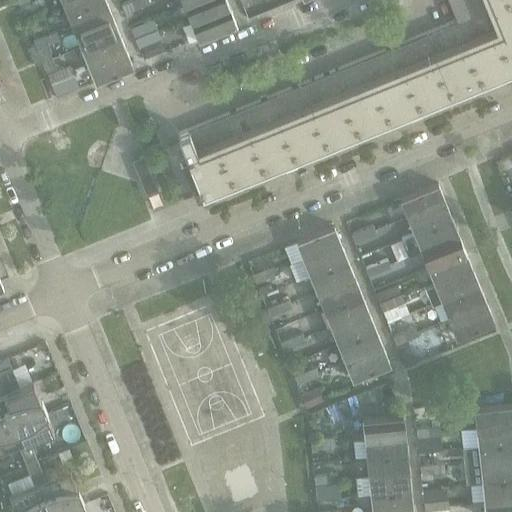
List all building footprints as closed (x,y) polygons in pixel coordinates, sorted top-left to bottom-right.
[(30,0),(16,0),(19,6),(23,15),(35,10),(31,2),(30,0)] [(42,0),(35,0),(31,2),(35,10),(45,6),(42,0)] [(62,0),(67,12),(97,0),(62,0)] [(105,0),(97,0),(67,12),(74,29),(112,14),(105,0)] [(144,0),(133,0),(132,1),(135,9),(146,4),(144,0)] [(202,193),(451,92),(511,67),(511,0),(448,0),(457,20),(177,134),(186,156),(202,193)] [(226,0),(195,0),(185,4),(192,21),(229,6),(226,0)] [(132,1),(121,5),(124,14),(135,9),(132,1)] [(229,6),(192,21),(183,25),(190,43),(236,24),(229,6)] [(112,14),(74,29),(81,46),(118,31),(112,14)] [(152,19),(131,28),(135,40),(137,44),(138,48),(141,46),(149,43),(146,35),(157,30),(152,19)] [(149,43),(141,46),(146,56),(165,48),(160,39),(159,35),(157,30),(146,35),(149,43)] [(118,31),(81,46),(88,63),(125,48),(118,31)] [(57,32),(45,36),(48,44),(60,40),(57,32)] [(45,36),(34,41),(35,45),(37,49),(48,44),(45,36)] [(52,52),(48,44),(37,49),(40,57),(52,52)] [(29,47),(28,48),(35,65),(36,64),(42,62),(40,57),(37,49),(35,45),(29,47)] [(125,48),(88,63),(95,81),(133,66),(125,48)] [(54,62),(44,65),(47,75),(49,79),(51,83),(62,78),(58,70),(57,71),(54,62)] [(62,78),(51,83),(56,95),(78,87),(73,74),(71,70),(70,66),(58,70),(62,78)] [(157,190),(144,157),(144,156),(132,161),(146,194),(157,190)] [(438,183),(400,199),(408,216),(445,201),(438,183)] [(445,201),(408,216),(415,233),(452,218),(445,201)] [(415,233),(403,238),(410,255),(422,250),(459,235),(452,218),(415,233)] [(334,226),(297,241),(304,259),(341,243),(334,226)] [(373,226),(362,230),(365,238),(376,234),(373,226)] [(362,230),(351,235),(354,243),(365,238),(362,230)] [(459,235),(422,250),(428,267),(466,252),(459,235)] [(341,243),(304,259),(311,276),(348,260),(341,243)] [(466,252),(428,267),(435,285),(473,269),(466,252)] [(348,260),(311,276),(318,293),(355,277),(348,260)] [(387,260),(376,264),(379,273),(390,268),(387,260)] [(376,264),(365,269),(368,277),(379,273),(376,264)] [(274,265),(264,269),(267,278),(278,274),(274,265)] [(264,269),(252,274),(255,283),(267,278),(264,269)] [(435,285),(426,289),(432,306),(442,302),(480,287),(473,269),(435,285)] [(355,277),(318,293),(325,310),(362,295),(355,277)] [(260,295),(271,291),(268,283),(257,288),(260,295)] [(375,293),(379,303),(389,298),(401,294),(401,293),(400,291),(397,284),(375,293)] [(480,287),(442,302),(449,319),(487,304),(480,287)] [(401,294),(389,298),(393,306),(404,302),(401,294)] [(362,295),(325,310),(331,327),(369,312),(362,295)] [(389,298),(379,303),(382,311),(393,306),(389,298)] [(289,299),(277,304),(281,312),(292,308),(289,299)] [(277,304),(266,308),(269,316),(281,312),(277,304)] [(487,304),(449,319),(457,336),(494,321),(487,304)] [(369,312),(331,327),(338,344),(376,329),(369,312)] [(414,328),(403,332),(406,340),(418,335),(414,328)] [(376,329),(338,344),(345,361),(383,346),(376,329)] [(392,337),(394,341),(395,344),(406,340),(403,332),(392,337)] [(302,334),(291,338),(295,346),(305,342),(302,334)] [(295,346),(291,338),(280,342),(283,350),(295,346)] [(383,346),(345,361),(352,379),(390,363),(383,346)] [(411,352),(400,356),(405,367),(416,363),(411,352)] [(0,371),(1,371),(11,367),(7,357),(0,360),(0,371)] [(292,372),(303,368),(299,360),(289,364),(292,372)] [(0,383),(0,394),(3,394),(13,418),(43,406),(33,382),(19,387),(11,367),(1,371),(5,381),(0,383)] [(316,367),(305,372),(308,380),(319,376),(316,367)] [(305,372),(294,376),(297,384),(308,380),(305,372)] [(305,404),(323,397),(317,385),(300,392),(305,404)] [(0,423),(13,418),(3,394),(0,394),(0,423)] [(511,404),(474,409),(476,428),(511,423),(511,404)] [(43,406),(13,418),(23,442),(29,440),(53,430),(43,406)] [(363,420),(365,439),(404,435),(402,416),(363,420)] [(13,418),(0,423),(0,451),(18,444),(23,442),(13,418)] [(511,423),(476,428),(478,446),(511,442),(511,423)] [(440,426),(428,428),(429,436),(441,435),(440,426)] [(428,428),(416,429),(417,438),(429,436),(428,428)] [(404,435),(365,439),(366,458),(406,453),(404,435)] [(333,438),(321,439),(322,448),(334,446),(333,438)] [(311,449),(322,448),(321,439),(310,440),(311,449)] [(29,440),(23,442),(18,444),(22,455),(33,450),(29,440)] [(511,442),(478,446),(463,447),(465,466),(511,460),(511,442)] [(33,450),(22,455),(26,465),(37,460),(33,450)] [(406,453),(366,458),(368,476),(408,472),(406,453)] [(37,460),(26,465),(30,475),(41,470),(37,460)] [(511,460),(465,466),(467,484),(482,483),(511,479),(511,460)] [(443,463),(432,465),(432,473),(444,472),(443,463)] [(421,475),(432,473),(432,465),(420,466),(421,475)] [(41,470),(30,475),(34,485),(40,483),(45,481),(41,470)] [(70,471),(45,481),(40,483),(50,507),(79,495),(70,471)] [(368,476),(356,477),(358,495),(370,494),(410,490),(408,472),(368,476)] [(30,475),(7,484),(12,494),(10,495),(16,511),(37,511),(50,507),(40,483),(34,485),(30,475)] [(338,475),(326,477),(327,486),(339,484),(338,475)] [(327,486),(326,477),(314,478),(315,487),(327,486)] [(511,479),(482,483),(484,501),(511,497),(511,479)] [(433,487),(422,488),(425,511),(436,510),(436,501),(447,500),(446,486),(433,487)] [(410,490),(370,494),(372,511),(376,511),(412,508),(410,490)] [(86,511),(79,495),(50,507),(51,511),(86,511)] [(511,511),(511,497),(484,501),(484,511),(511,511)] [(436,510),(425,511),(424,511),(448,511),(448,509),(448,504),(448,500),(447,500),(436,501),(436,510)]
